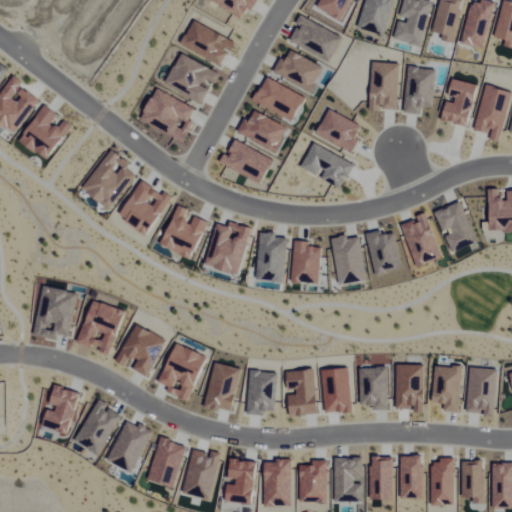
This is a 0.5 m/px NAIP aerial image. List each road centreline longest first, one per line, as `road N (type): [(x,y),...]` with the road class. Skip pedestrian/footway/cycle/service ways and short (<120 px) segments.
road 1 (residential): [(0,348),(64,359),(212,428),(267,438),(434,434),(511,443),(496,167),(352,216),(282,215),(235,203),(37,66),(0,30)]
road 2 (residential): [(194,179),(293,0)]
